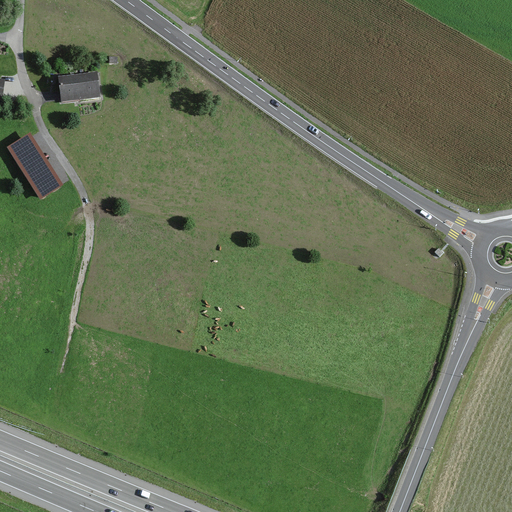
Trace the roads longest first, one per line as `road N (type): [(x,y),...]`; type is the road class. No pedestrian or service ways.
road 1 (primary): [(480,239),(323,143),(126,0)]
road 2 (track): [(60,374),(89,220),(77,181),(37,120)]
road 3 (tertiary): [(399,511),(494,277)]
road 4 (motorway): [(171,511),(0,440)]
